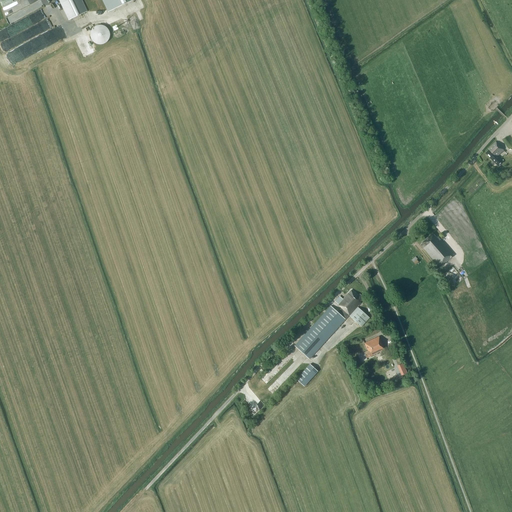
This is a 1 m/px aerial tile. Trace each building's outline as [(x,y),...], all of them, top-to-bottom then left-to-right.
[(40,0),(32,5),(35,11),(44,6),(41,0),(40,0)] [(80,0),(58,0),(68,21),(87,13),(80,0)] [(103,0),(109,11),(132,0),(103,0)] [(20,12),(7,17),(9,23),(22,17),(20,12)] [(90,34),(90,37),(90,39),(91,42),(93,44),(96,46),(98,46),(101,46),(104,46),(106,44),(108,42),(109,39),(109,37),(109,34),(108,31),(106,29),(104,28),(101,27),(98,27),(96,28),(93,29),(91,31),(90,34)] [(11,40),(0,43),(0,44),(3,52),(14,48),(11,40)] [(83,45),(79,47),(85,58),(92,55),(87,45),(84,46),(83,45)] [(5,54),(10,66),(19,62),(18,59),(16,60),(13,54),(12,51),(5,54)] [(511,146),(511,144),(507,138),(503,140),(510,149),(511,146)] [(503,150),(496,142),(488,149),(489,150),(485,153),(498,166),(503,162),(497,156),(503,150)] [(455,255),(439,237),(437,238),(433,233),(422,243),(422,244),(420,245),(440,268),(455,255)] [(358,305),(360,303),(359,302),(363,298),(359,294),(357,296),(350,290),(342,299),(339,296),(335,301),(341,307),(337,312),(331,306),(294,346),(309,359),(349,316),(361,327),(369,318),(357,307),(359,306),(358,305)] [(364,353),(366,357),(366,358),(384,350),(378,337),(364,344),(368,351),(364,353)] [(310,364),(296,379),(304,386),(318,371),(310,364)] [(388,381),(397,377),(394,371),(386,376),(388,381)]
